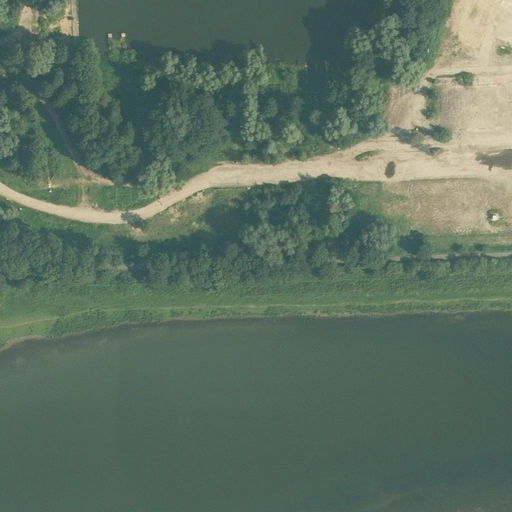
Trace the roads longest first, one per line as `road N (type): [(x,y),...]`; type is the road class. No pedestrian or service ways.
road 1 (track): [(0,189),(84,219),(137,216),(195,184),(252,169),(328,164),(377,142),(411,116),(432,71),(511,69)]
road 2 (track): [(328,164),(511,165)]
